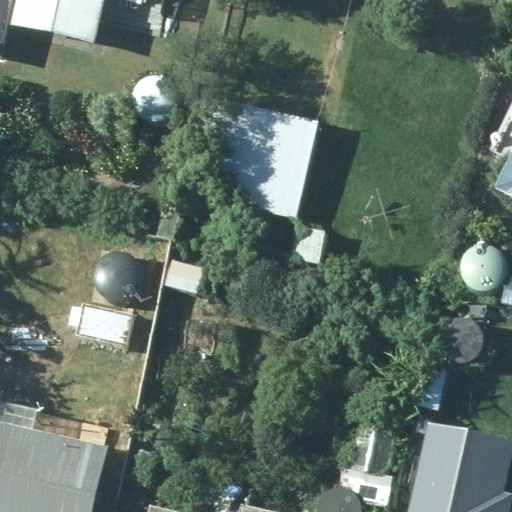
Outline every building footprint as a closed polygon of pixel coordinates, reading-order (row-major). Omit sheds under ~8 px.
[(0,0),(0,19),(99,44),(110,0),(0,0)] [(203,196),(301,220),(325,123),(228,99),(203,196)] [(304,228),(299,259),(323,262),(329,233),(304,228)] [(179,290),(245,303),(251,274),(184,261),(179,290)] [(90,303),(93,275),(66,271),(63,301),(90,303)] [(83,337),(135,348),(141,315),(90,303),(83,337)] [(388,474),(399,422),(361,415),(351,465),(388,474)] [(0,511),(115,511),(127,450),(0,426),(0,511)] [(427,500),(423,511),(511,511),(511,444),(482,437),(465,509),(427,500)] [(235,511),(237,503),(233,493),(222,489),(213,495),(209,505),(212,511),(235,511)]
